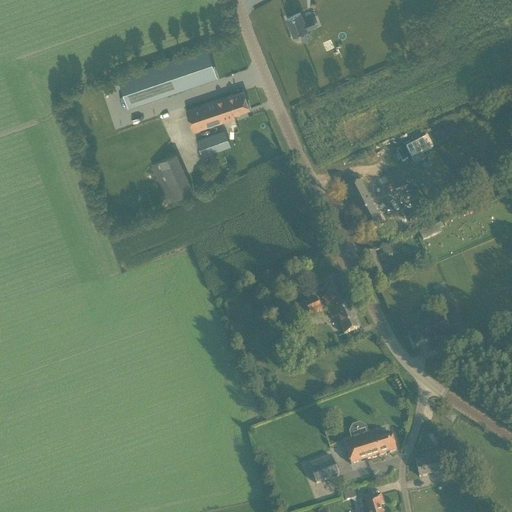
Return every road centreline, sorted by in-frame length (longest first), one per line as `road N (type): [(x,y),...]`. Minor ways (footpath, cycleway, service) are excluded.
road 1 (tertiary): [(419,374),(380,326),(272,99),(235,0)]
road 2 (unclassified): [(406,511),(402,467),(424,403),(419,374)]
road 3 (track): [(479,511),(424,403)]
